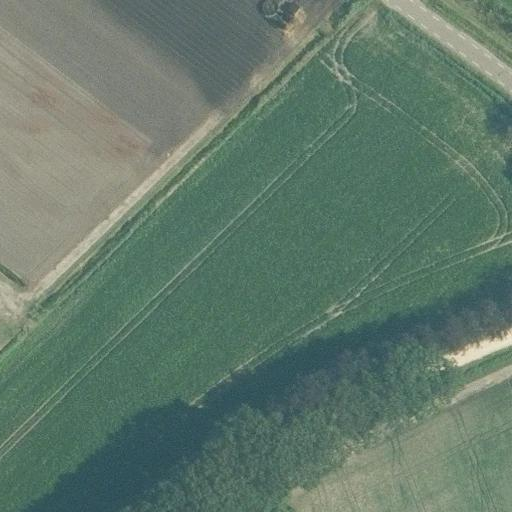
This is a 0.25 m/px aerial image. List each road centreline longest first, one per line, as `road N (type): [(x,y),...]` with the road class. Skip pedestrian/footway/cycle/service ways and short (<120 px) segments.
road 1 (track): [(511,332),(314,414),(185,511)]
road 2 (unclassified): [(511,85),(396,0)]
